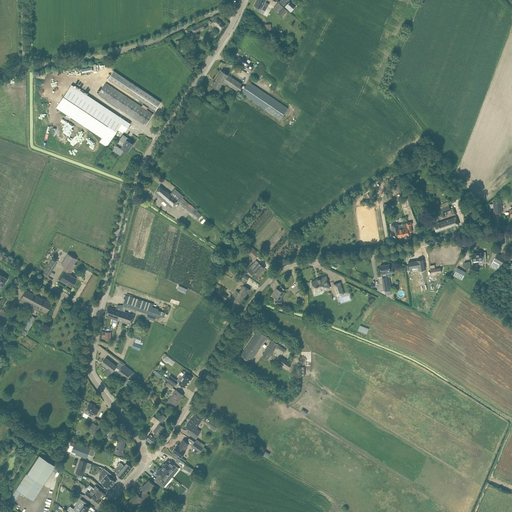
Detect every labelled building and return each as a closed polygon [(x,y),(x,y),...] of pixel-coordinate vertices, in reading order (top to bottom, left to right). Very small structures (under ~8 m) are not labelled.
[(254,5),(255,5),(254,6),(261,10),(262,8),(265,10),(266,8),(262,6),(265,0),(257,0),(256,2),(254,5)] [(289,2),(285,7),(291,12),(295,7),(289,2)] [(278,3),(273,9),(282,17),(288,11),(278,3)] [(225,26),(216,18),(211,23),(220,31),(225,26)] [(204,23),(192,29),(194,33),(206,27),(204,23)] [(216,36),(212,31),(202,40),(205,44),(211,38),(212,39),(216,36)] [(238,57),(235,62),(250,72),(253,67),(238,57)] [(91,75),(107,71),(105,64),(87,69),(87,72),(90,72),(91,75)] [(212,85),(218,90),(223,83),(236,92),(242,84),(222,70),(212,85)] [(108,79),(156,110),(161,102),(113,71),(108,79)] [(98,94),(145,125),(153,114),(105,83),(98,94)] [(241,94),(280,121),(288,109),(248,83),(241,94)] [(71,85),(57,107),(110,142),(118,130),(122,132),(124,130),(126,131),(130,124),(71,85)] [(67,130),(79,138),(83,132),(71,124),(67,130)] [(116,145),(113,150),(120,155),(123,150),(123,149),(127,152),(133,144),(130,142),(132,140),(123,134),(121,137),(119,140),(124,144),(121,149),(116,145)] [(160,185),(155,193),(171,208),(178,200),(179,201),(178,202),(197,218),(200,214),(183,198),(184,197),(180,194),(176,199),(170,194),(160,185)] [(411,215),(407,201),(401,202),(402,208),(403,208),(405,217),(411,215)] [(501,201),(493,202),(494,213),(502,213),(501,201)] [(440,205),(442,213),(450,210),(448,202),(440,205)] [(456,217),(434,224),(436,232),(459,224),(456,217)] [(414,234),(414,230),(417,230),(416,224),(417,224),(416,220),(411,221),(412,226),(404,228),(403,223),(396,224),(397,230),(398,230),(399,233),(403,232),(403,236),(409,235),(409,236),(414,235),(414,234)] [(246,251),(254,259),(259,254),(251,246),(246,251)] [(478,260),(479,264),(482,264),(482,263),(486,263),(486,260),(485,252),(472,253),(473,261),(478,260)] [(505,258),(497,253),(491,263),(498,267),(499,264),(501,265),(505,258)] [(65,271),(64,271),(59,280),(71,287),(76,278),(67,273),(67,272),(70,274),(76,265),(73,264),(76,259),(68,254),(61,265),(67,268),(65,271)] [(43,274),(48,277),(57,261),(52,258),(43,274)] [(264,268),(256,260),(252,264),(253,265),(250,267),(246,270),(252,275),(255,272),(258,275),(264,268)] [(417,260),(408,262),(409,271),(414,270),(414,268),(418,267),(417,260)] [(393,267),(390,268),(389,264),(380,266),(382,275),(394,273),(393,267)] [(453,275),(462,280),(466,272),(457,268),(453,275)] [(420,293),(419,287),(420,287),(418,272),(410,274),(412,289),(410,289),(411,292),(412,292),(412,294),(420,293)] [(316,279),(316,280),(312,281),(315,292),(330,288),(326,276),(316,279)] [(383,278),(385,291),(392,290),(390,277),(383,278)] [(334,284),(337,296),(344,294),(340,282),(334,284)] [(282,300),(286,293),(282,291),(285,289),(281,285),(281,286),(278,289),(277,288),(272,296),(275,298),(275,300),(275,303),(282,304),(282,300)] [(241,304),(250,290),(243,286),(239,292),(236,290),(232,297),(235,299),(234,300),(241,304)] [(296,294),(300,298),(305,293),(301,289),(296,294)] [(51,303),(25,290),(20,299),(46,313),(51,303)] [(6,298),(12,301),(15,296),(10,293),(6,298)] [(126,295),(123,305),(124,306),(126,306),(147,314),(150,306),(151,304),(131,297),(126,295)] [(113,318),(112,322),(117,323),(118,320),(131,324),(134,315),(108,306),(105,315),(113,318)] [(23,328),(28,331),(35,318),(31,316),(23,328)] [(259,349),(267,337),(258,330),(241,354),(251,361),(259,350),(259,349)] [(133,331),(131,336),(141,340),(142,334),(133,331)] [(262,357),(267,360),(278,344),(272,340),(264,352),(265,353),(262,357)] [(280,345),(277,348),(283,353),(286,350),(280,345)] [(282,356),(277,362),(288,369),(292,364),(282,356)] [(117,366),(106,358),(102,364),(107,367),(104,370),(109,374),(112,371),(112,372),(117,366)] [(119,371),(128,378),(133,371),(124,364),(119,371)] [(185,387),(192,379),(191,378),(191,377),(188,374),(187,375),(185,374),(183,377),(181,375),(177,380),(170,375),(167,379),(169,380),(175,384),(176,385),(178,381),(179,382),(185,387)] [(175,384),(169,380),(166,384),(172,388),(175,384)] [(176,390),(171,398),(170,398),(167,402),(170,404),(172,402),(176,405),(179,401),(178,401),(182,394),(176,390)] [(168,406),(154,395),(150,400),(158,406),(160,403),(162,404),(161,405),(166,409),(168,406)] [(94,405),(90,403),(85,411),(89,413),(88,414),(94,418),(99,409),(93,406),(94,405)] [(151,427),(152,429),(156,432),(155,432),(157,434),(157,433),(159,434),(164,427),(162,425),(163,422),(163,421),(166,416),(163,414),(158,420),(153,416),(150,420),(154,423),(151,427)] [(190,420),(186,426),(190,429),(188,432),(196,438),(200,431),(196,428),(202,419),(195,414),(191,420),(190,420)] [(215,429),(218,425),(209,419),(207,424),(215,429)] [(93,423),(91,429),(92,429),(96,431),(97,431),(99,425),(93,423)] [(156,432),(152,429),(152,430),(146,439),(152,444),(157,438),(156,437),(159,434),(157,433),(157,434),(155,432),(156,432)] [(189,443),(183,439),(179,445),(178,445),(172,452),(181,458),(186,450),(185,450),(189,443)] [(116,448),(115,453),(123,455),(125,447),(124,446),(125,442),(118,440),(115,448),(116,448)] [(196,447),(195,448),(200,452),(203,448),(195,442),(193,445),(196,447)] [(90,448),(75,443),(71,452),(86,458),(90,448)] [(14,503),(21,492),(33,500),(52,471),(56,466),(39,455),(16,489),(7,503),(15,509),(17,505),(14,503)] [(88,462),(80,459),(75,473),(83,476),(88,462)] [(164,463),(160,467),(172,477),(169,475),(176,467),(169,461),(168,463),(167,463),(166,462),(164,464),(164,463)] [(118,467),(114,471),(118,474),(117,474),(122,479),(133,467),(127,462),(124,466),(122,464),(120,463),(118,467)] [(160,467),(156,473),(158,475),(160,477),(158,479),(160,481),(159,483),(163,487),(165,484),(163,482),(169,475),(172,477),(160,467)] [(100,472),(105,476),(100,482),(109,489),(114,484),(112,483),(114,480),(113,479),(115,477),(104,468),(100,472)] [(144,491),(142,493),(146,498),(149,495),(146,492),(150,487),(153,490),(156,487),(153,484),(149,480),(141,488),(144,491)] [(90,490),(91,491),(95,494),(101,499),(105,494),(95,486),(94,488),(92,487),(90,490)] [(95,494),(91,491),(89,494),(87,492),(84,495),(96,505),(101,499),(95,494)] [(146,498),(142,493),(139,496),(136,493),(129,501),(137,508),(140,505),(139,504),(143,500),(144,500),(146,498)] [(76,499),(81,503),(79,505),(82,508),(78,511),(86,511),(89,508),(84,505),(85,504),(83,502),(84,501),(78,497),(76,499)]
